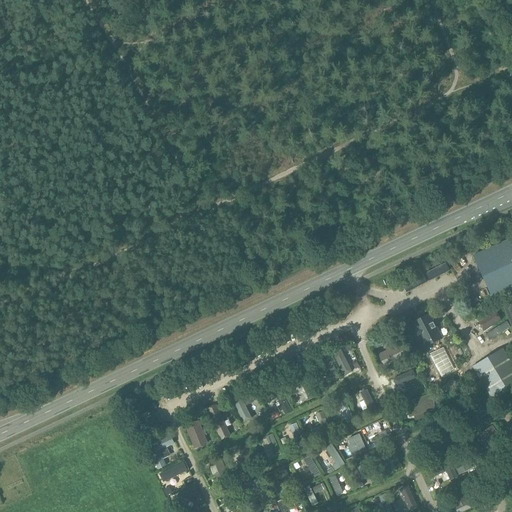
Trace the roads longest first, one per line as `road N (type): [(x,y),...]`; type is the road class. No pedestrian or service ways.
road 1 (secondary): [(0,434),(511,192)]
road 2 (track): [(0,309),(460,87),(511,74)]
road 3 (track): [(202,210),(85,0)]
road 4 (track): [(118,55),(227,0)]
